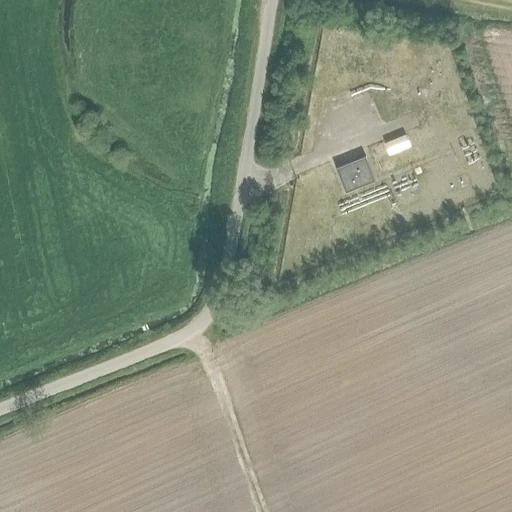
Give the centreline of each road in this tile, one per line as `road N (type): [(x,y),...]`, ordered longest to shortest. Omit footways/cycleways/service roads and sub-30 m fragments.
road 1 (unclassified): [(0,413),(188,333),(212,309),(224,282),(272,0)]
road 2 (track): [(188,333),(259,511)]
